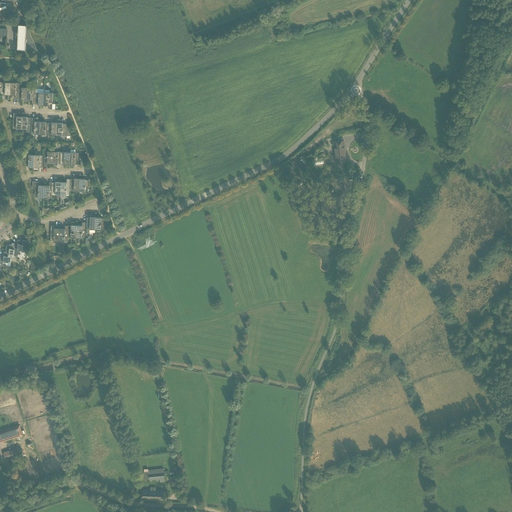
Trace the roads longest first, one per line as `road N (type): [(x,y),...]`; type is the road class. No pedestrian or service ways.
road 1 (tertiary): [(0,299),(282,155),(356,84)]
road 2 (track): [(218,511),(123,502),(78,484)]
